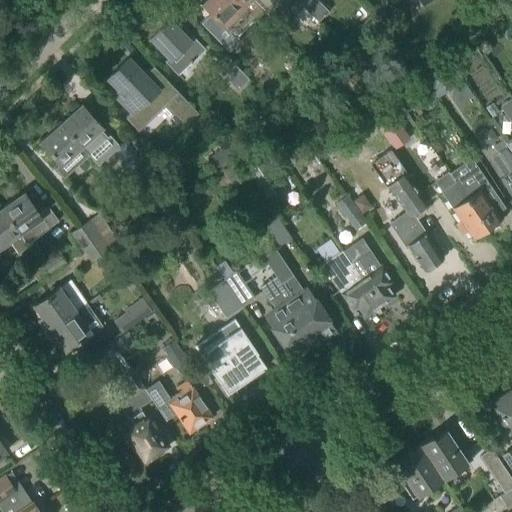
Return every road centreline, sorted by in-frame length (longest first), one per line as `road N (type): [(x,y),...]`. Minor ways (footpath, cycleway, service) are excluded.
road 1 (tertiary): [(511,291),(300,431)]
road 2 (residential): [(111,511),(0,357)]
road 3 (tertiary): [(300,431),(182,511)]
road 4 (residential): [(0,89),(93,0)]
